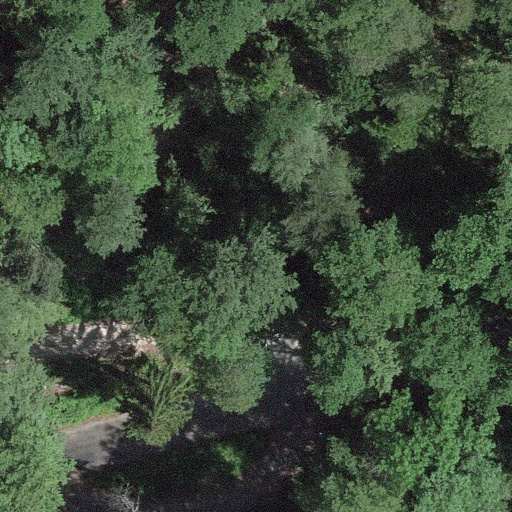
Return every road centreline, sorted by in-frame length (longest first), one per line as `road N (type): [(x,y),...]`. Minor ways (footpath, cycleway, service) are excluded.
road 1 (unclassified): [(511,354),(315,391),(0,473)]
road 2 (track): [(0,359),(189,338),(261,339),(315,391)]
